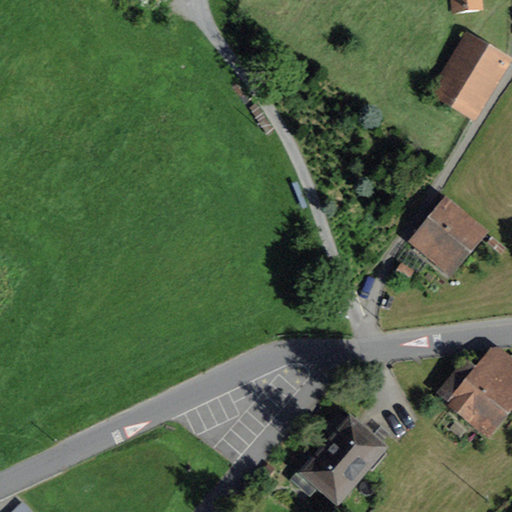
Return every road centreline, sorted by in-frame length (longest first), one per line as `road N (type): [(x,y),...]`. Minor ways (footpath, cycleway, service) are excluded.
road 1 (residential): [(348,345),(256,361),(0,485)]
road 2 (residential): [(348,345),(206,511)]
road 3 (residential): [(511,329),(348,345)]
